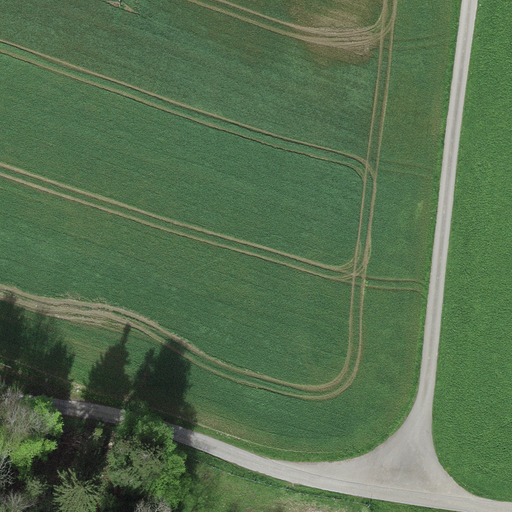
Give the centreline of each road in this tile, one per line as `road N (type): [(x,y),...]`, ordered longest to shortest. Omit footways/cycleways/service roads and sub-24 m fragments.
road 1 (unclassified): [(511,509),(339,485),(163,427),(0,400)]
road 2 (track): [(470,0),(408,497)]
